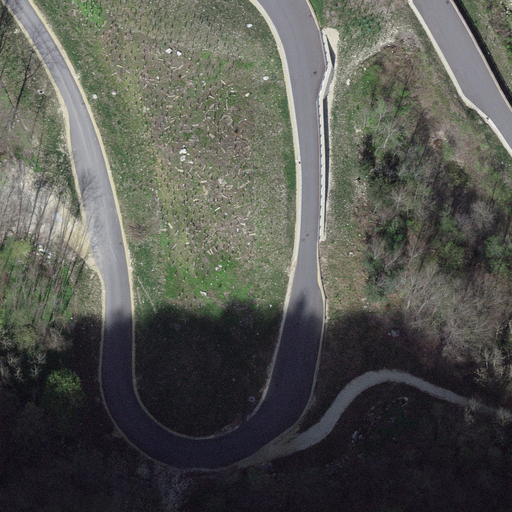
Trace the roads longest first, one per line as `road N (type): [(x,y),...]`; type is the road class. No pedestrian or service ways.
road 1 (unclassified): [(279,0),(303,64),(311,155),(301,321),(272,424),(240,450),(209,454),(168,446),(135,423),(118,386),(113,272),(89,142),(43,39),(16,0)]
road 2 (unclassified): [(511,128),(436,0)]
